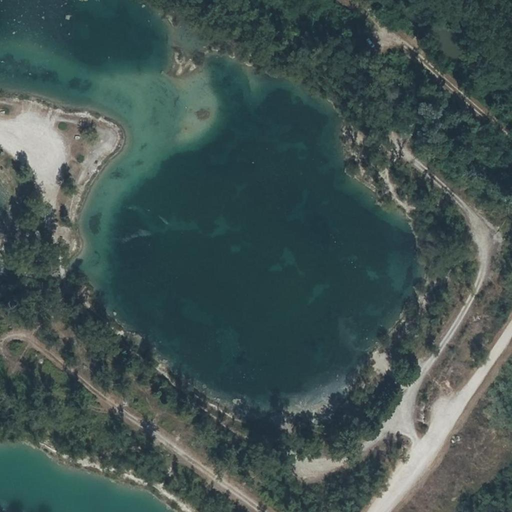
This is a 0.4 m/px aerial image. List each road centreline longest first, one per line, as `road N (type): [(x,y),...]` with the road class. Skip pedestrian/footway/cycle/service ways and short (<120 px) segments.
road 1 (track): [(425,448),(401,424),(411,389),(478,282),(482,242),(460,202),(402,151),(398,132)]
road 2 (track): [(261,511),(35,343),(0,339)]
road 3 (track): [(511,328),(374,511)]
road 4 (track): [(354,0),(424,62),(493,148),(511,155)]
road 5 (track): [(0,350),(44,389),(125,414)]
road 6 (track): [(0,134),(30,144),(54,234)]
